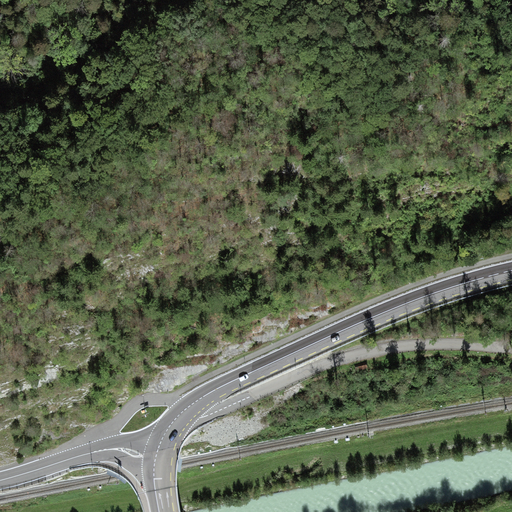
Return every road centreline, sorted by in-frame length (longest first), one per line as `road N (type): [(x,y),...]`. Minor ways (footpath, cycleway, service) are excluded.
road 1 (primary): [(185,408),(387,310),(511,270)]
road 2 (unclassified): [(511,348),(377,349),(207,415),(185,408)]
road 3 (primary): [(0,480),(95,451),(160,453)]
